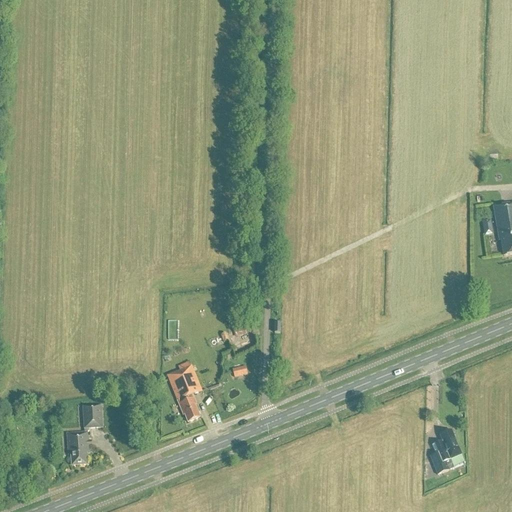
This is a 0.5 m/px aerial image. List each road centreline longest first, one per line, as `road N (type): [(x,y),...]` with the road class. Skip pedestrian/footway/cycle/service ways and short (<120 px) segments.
road 1 (unclassified): [(268,424),(276,0)]
road 2 (primary): [(268,424),(511,324)]
road 3 (primary): [(46,511),(268,424)]
